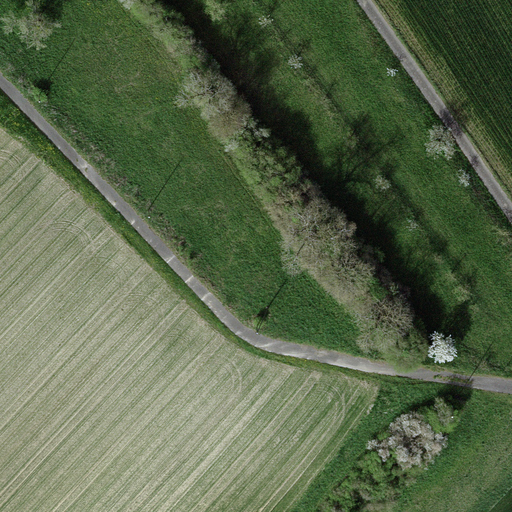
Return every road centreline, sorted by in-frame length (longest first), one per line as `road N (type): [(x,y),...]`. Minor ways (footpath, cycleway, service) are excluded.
road 1 (track): [(0,91),(219,334),(482,417),(511,405)]
road 2 (track): [(365,0),(511,217)]
